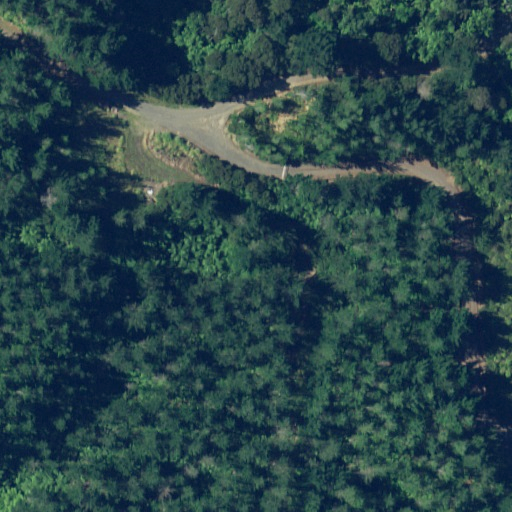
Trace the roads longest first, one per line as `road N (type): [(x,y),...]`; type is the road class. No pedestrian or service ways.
road 1 (track): [(511,33),(465,72),(385,85),(250,88),(206,115)]
road 2 (track): [(0,29),(83,87),(206,115)]
